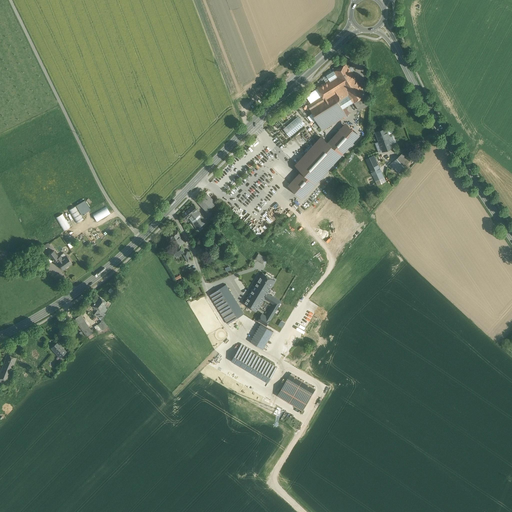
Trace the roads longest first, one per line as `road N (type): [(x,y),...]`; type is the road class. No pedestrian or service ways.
road 1 (unclassified): [(141,237),(106,194),(11,0)]
road 2 (primary): [(355,24),(168,208)]
road 3 (secondary): [(511,237),(380,25)]
road 4 (primary): [(141,237),(59,303),(0,336)]
road 5 (unclassified): [(168,208),(228,328)]
